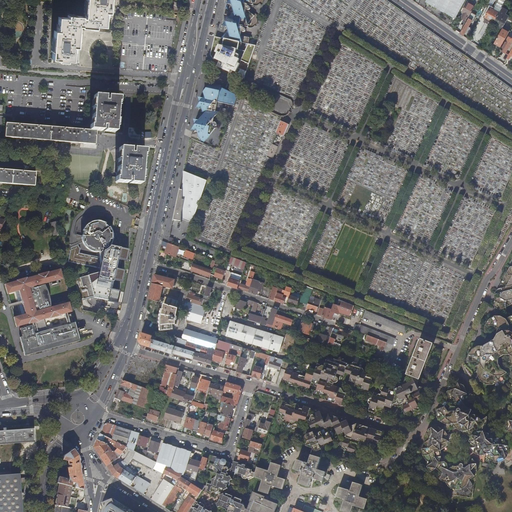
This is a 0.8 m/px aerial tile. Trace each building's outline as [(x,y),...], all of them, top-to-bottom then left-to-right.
[(53,50),(52,50),(51,57),(57,57),(57,59),(66,60),(66,58),(72,59),(73,52),(73,49),(72,49),(73,45),(74,45),(76,45),(77,42),(75,42),(75,39),(76,39),(76,35),(77,35),(78,30),(77,30),(78,27),(78,24),(81,24),(81,25),(88,26),(91,26),(91,27),(95,27),(95,24),(104,25),(105,18),(104,18),(104,15),(105,15),(105,11),(107,11),(109,11),(110,4),(108,4),(108,1),(109,1),(109,0),(86,0),(87,2),(86,2),(85,11),(86,11),(86,13),(84,13),(84,16),(81,16),(81,15),(75,15),(74,16),(72,16),(72,15),(67,15),(67,16),(58,15),(58,23),(59,23),(59,25),(58,29),(56,29),(54,29),(53,36),(55,36),(54,39),(53,47),(54,47),(53,50)] [(240,34),(241,34),(243,33),(245,32),(246,32),(246,31),(246,30),(245,29),(244,28),(245,27),(246,27),(249,28),(248,25),(255,16),(249,12),(250,11),(250,10),(250,9),(250,8),(249,7),(247,7),(248,5),(250,5),(254,6),(253,3),(254,0),(231,0),(226,26),(228,27),(227,28),(227,29),(228,30),(229,30),(230,30),(231,30),(231,29),(232,28),(233,28),(236,27),(240,28),(240,31),(240,34)] [(378,0),(378,23),(383,23),(383,19),(388,19),(388,20),(394,20),(394,16),(393,16),(393,9),(393,4),(388,4),(387,0),(378,0)] [(455,19),(465,0),(426,0),(425,2),(455,19)] [(502,8),(506,0),(501,0),(500,2),(495,10),(500,13),(502,8)] [(468,16),(470,16),(475,7),(468,3),(462,12),(464,13),(461,18),(465,20),(468,16)] [(494,22),(500,13),(495,10),(490,7),(485,17),(494,22)] [(503,29),(509,17),(505,15),(507,11),(502,8),(500,13),(494,22),(493,24),(502,29),(503,29)] [(469,18),(460,33),(464,36),(467,30),(468,31),(470,28),(469,27),(473,21),(469,18)] [(476,34),(482,37),(488,24),(483,22),(480,29),(476,27),(474,30),(477,31),(476,34)] [(232,34),(241,36),(241,34),(240,34),(240,31),(240,28),(236,27),(233,28),(232,28),(231,29),(231,30),(230,30),(229,30),(228,30),(227,29),(227,28),(228,27),(226,26),(225,33),(231,34),(231,33),(233,34),(232,34)] [(507,31),(503,29),(502,29),(496,40),(500,43),(507,31)] [(227,39),(249,44),(250,38),(241,36),(232,34),(233,34),(231,33),(231,34),(225,33),(228,34),(227,39)] [(511,41),(511,33),(510,33),(508,37),(501,50),(506,53),(511,41)] [(221,60),(218,66),(230,72),(232,68),(240,72),(238,76),(244,78),(247,71),(238,68),(241,61),(250,64),(256,45),(249,44),(227,39),(224,39),(215,37),(212,55),(214,59),(215,58),(221,60)] [(0,87),(9,88),(8,94),(8,98),(7,105),(6,105),(5,112),(7,112),(7,113),(6,118),(13,118),(25,119),(25,121),(28,121),(29,120),(74,123),(74,125),(77,125),(77,124),(84,124),(84,118),(86,118),(86,112),(85,112),(87,83),(66,81),(66,79),(67,75),(15,71),(1,69),(0,77),(0,87)] [(203,94),(195,133),(206,138),(207,138),(208,137),(209,137),(216,128),(213,127),(213,125),(214,126),(215,126),(217,127),(217,125),(218,124),(218,123),(217,122),(216,122),(214,123),(218,102),(221,88),(215,85),(215,86),(215,87),(215,88),(212,90),(211,89),(207,92),(203,94)] [(227,90),(221,88),(218,102),(224,103),(227,90)] [(224,103),(235,106),(238,96),(227,90),(224,103)] [(5,136),(38,139),(95,143),(96,129),(102,130),(102,127),(104,127),(104,130),(115,131),(115,126),(116,119),(116,116),(116,112),(117,106),(117,101),(119,101),(119,96),(107,95),(107,98),(105,98),(105,95),(94,94),(94,99),(93,106),(93,110),(92,114),(92,119),(92,124),(90,124),(90,129),(6,122),(5,136)] [(281,122),(277,132),(284,135),(288,125),(281,122)] [(192,136),(191,138),(204,143),(209,137),(208,137),(207,138),(206,138),(195,133),(192,136)] [(272,144),(268,156),(273,158),(279,147),(272,144)] [(117,176),(117,181),(128,182),(128,176),(129,176),(128,180),(129,180),(130,176),(130,182),(141,183),(141,178),(142,171),(142,168),(142,163),(143,157),(143,153),(145,153),(145,148),(133,147),(132,150),(131,150),(131,147),(120,146),(119,151),(119,159),(118,162),(118,167),(118,172),(117,176)] [(377,156),(378,174),(396,173),(396,165),(383,165),(383,155),(377,156)] [(0,168),(0,182),(35,185),(36,171),(0,168)] [(182,190),(180,190),(175,214),(173,220),(182,221),(182,219),(192,223),(207,181),(184,171),(183,185),(182,190)] [(97,251),(99,251),(100,256),(80,249),(81,246),(80,245),(78,243),(77,240),(76,237),(76,235),(76,233),(74,233),(68,260),(100,267),(99,271),(75,278),(81,300),(93,297),(115,301),(117,290),(111,288),(113,279),(119,280),(122,269),(115,268),(118,258),(124,259),(126,248),(110,244),(112,242),(112,240),(113,237),(113,235),(113,232),(112,230),(111,227),(110,225),(112,223),(107,219),(106,222),(103,221),(101,220),(99,220),(96,220),(93,220),(91,221),(89,222),(87,223),(85,225),(83,227),(82,230),(82,232),(81,235),(81,237),(82,240),(83,242),(84,244),(86,246),(88,248),(90,249),(92,250),(95,251),(97,251)] [(61,232),(57,220),(51,222),(54,230),(53,230),(54,234),(61,232)] [(179,247),(162,241),(161,245),(167,248),(165,253),(176,257),(179,247)] [(193,259),(195,253),(186,250),(184,256),(188,257),(190,258),(193,259)] [(245,268),(247,263),(231,256),(229,262),(245,268)] [(211,277),(211,275),(213,270),(210,269),(194,264),(193,268),(194,269),(193,271),(211,277)] [(223,280),(226,271),(217,268),(218,265),(215,264),(213,270),(211,275),(215,276),(214,277),(223,280)] [(511,264),(495,295),(495,298),(495,307),(501,310),(501,316),(494,316),(489,319),(486,325),(486,331),(492,331),(498,334),(495,340),(484,346),(478,346),(472,349),(469,355),(469,361),(473,366),(478,369),(478,376),(481,381),(487,384),(493,384),(498,381),(501,375),(507,372),(501,369),(498,364),(498,358),(503,354),(510,354),(510,361),(507,366),(511,368),(511,316),(506,313),(506,307),(511,304),(511,302),(511,264)] [(63,278),(60,268),(49,271),(48,271),(38,274),(27,277),(17,279),(17,280),(5,283),(8,293),(19,289),(26,313),(14,316),(17,326),(23,324),(24,326),(23,327),(22,328),(22,327),(20,327),(22,335),(19,336),(24,355),(79,339),(77,330),(78,332),(86,330),(85,325),(76,328),(74,321),(73,322),(70,313),(67,314),(66,312),(72,311),(69,301),(50,306),(50,305),(50,300),(50,298),(49,294),(48,291),(47,288),(45,284),(44,283),(55,280),(49,282),(50,286),(58,284),(57,279),(63,278)] [(253,280),(255,272),(251,271),(249,279),(247,278),(247,280),(248,280),(246,285),(241,284),(239,289),(249,292),(251,287),(253,280)] [(228,285),(238,289),(242,276),(232,272),(228,285)] [(149,299),(159,302),(161,293),(164,294),(165,289),(163,288),(163,286),(166,286),(166,287),(173,288),(175,281),(168,278),(168,279),(165,279),(166,278),(162,277),(155,274),(149,299)] [(249,292),(257,295),(259,290),(261,291),(264,283),(253,280),(251,287),(249,292)] [(201,306),(206,307),(212,288),(208,286),(203,300),(201,306)] [(275,301),(278,292),(279,288),(277,288),(274,287),(270,299),(275,301)] [(290,296),(292,289),(287,287),(285,291),(283,290),(282,294),(278,292),(275,301),(284,304),(286,299),(283,298),(284,295),(289,297),(290,296)] [(309,300),(313,289),(306,287),(301,302),(304,303),(301,310),(306,311),(308,304),(309,300)] [(186,301),(188,294),(181,292),(178,301),(185,304),(186,301)] [(186,301),(201,306),(203,300),(194,298),(196,294),(189,292),(188,294),(186,301)] [(289,297),(288,301),(298,304),(301,295),(293,293),(292,296),(290,296),(289,297)] [(238,300),(236,308),(244,310),(247,303),(238,300)] [(350,316),(353,306),(339,300),(337,306),(336,306),(335,306),(334,306),(334,307),(333,310),(325,308),(325,309),(323,317),(332,320),(334,313),(339,315),(340,312),(350,316)] [(203,316),(206,307),(201,306),(186,301),(185,304),(184,310),(190,312),(203,316)] [(179,309),(184,311),(189,312),(190,312),(184,310),(176,308),(164,304),(163,309),(162,309),(160,318),(160,324),(161,331),(174,330),(173,327),(173,325),(177,325),(177,321),(178,321),(179,317),(178,317),(179,309)] [(319,307),(314,306),(313,305),(308,304),(306,311),(309,312),(310,310),(314,311),(317,312),(319,307)] [(273,308),(267,326),(272,328),(277,314),(278,310),(273,308)] [(250,316),(248,320),(249,320),(260,324),(262,318),(263,317),(264,312),(265,310),(263,309),(261,317),(254,315),(254,317),(250,316)] [(406,334),(408,328),(372,313),(366,311),(364,317),(406,334)] [(201,323),(203,316),(190,312),(189,312),(187,319),(201,323)] [(277,314),(272,328),(281,330),(284,322),(292,325),(293,320),(277,314)] [(260,324),(249,320),(247,326),(259,330),(260,324)] [(247,326),(231,321),(227,336),(277,351),(280,340),(281,337),(259,330),(247,326)] [(301,325),(300,329),(302,329),(301,332),(309,335),(313,324),(304,321),(303,326),(301,325)] [(396,339),(360,325),(358,331),(368,335),(387,342),(384,351),(382,357),(380,360),(387,362),(396,339)] [(328,345),(334,328),(330,327),(328,334),(329,335),(327,335),(326,336),(318,334),(316,341),(328,345)] [(339,330),(334,328),(328,345),(332,346),(340,349),(344,336),(338,333),(339,330)] [(215,350),(218,340),(218,339),(186,329),(182,339),(187,341),(203,346),(215,350)] [(141,344),(151,347),(153,340),(152,340),(153,336),(141,333),(140,338),(139,340),(141,344)] [(387,342),(368,335),(366,340),(381,346),(380,350),(384,351),(387,342)] [(173,354),(175,346),(158,341),(159,340),(161,341),(162,339),(154,337),(153,340),(151,347),(173,354)] [(358,348),(370,352),(371,348),(362,345),(365,338),(362,337),(360,341),(358,347),(358,348)] [(185,349),(187,341),(182,339),(178,338),(177,339),(176,343),(184,346),(183,349),(175,346),(173,354),(193,359),(195,352),(185,349)] [(414,377),(420,380),(433,344),(420,339),(419,340),(421,341),(419,345),(418,345),(415,351),(417,352),(413,363),(411,362),(409,369),(410,370),(408,375),(414,377)] [(231,344),(218,340),(215,350),(221,351),(221,349),(229,352),(230,347),(231,344)] [(215,351),(215,350),(203,346),(187,341),(185,349),(195,352),(193,359),(211,364),(213,360),(215,351)] [(243,348),(231,344),(230,347),(238,350),(237,353),(241,354),(243,348)] [(221,351),(215,350),(215,351),(213,360),(222,362),(224,352),(221,351)] [(256,352),(255,355),(267,359),(264,367),(258,366),(257,367),(256,367),(253,377),(264,380),(268,365),(271,356),(256,351),(256,352)] [(236,356),(228,354),(225,363),(231,365),(232,362),(234,363),(236,356)] [(247,357),(241,355),(239,362),(240,363),(237,371),(242,373),(244,364),(245,364),(247,357)] [(275,357),(271,356),(268,365),(281,369),(283,362),(280,361),(279,364),(273,362),(275,357)] [(313,395),(314,396),(315,397),(317,396),(318,395),(322,396),(321,399),(341,405),(343,399),(345,400),(345,399),(346,399),(348,397),(348,396),(347,395),(347,394),(345,393),(346,390),(333,386),(334,383),(335,383),(336,383),(337,382),(338,381),(338,380),(338,378),(336,377),(337,374),(343,376),(344,373),(351,376),(349,381),(356,384),(355,386),(369,391),(370,388),(371,388),(372,387),(373,387),(373,386),(374,385),(374,384),(373,383),(373,382),(372,382),(374,376),(367,373),(368,370),(361,368),(362,365),(354,363),(350,365),(346,363),(344,359),(335,356),(335,359),(328,357),(326,363),(323,362),(323,361),(323,360),(322,359),(321,358),(319,358),(318,358),(317,359),(316,360),(316,362),(316,363),(317,364),(318,364),(316,370),(312,368),(312,367),(312,366),(311,365),(309,364),(308,364),(306,365),(306,366),(306,368),(306,369),(308,371),(307,374),(298,371),(296,367),(293,366),(289,368),(287,367),(283,379),(285,380),(287,384),(304,390),(308,388),(310,388),(311,385),(317,387),(317,390),(316,390),(314,390),(313,391),(312,391),(312,393),(312,394),(313,395)] [(167,365),(163,377),(163,378),(167,379),(169,370),(177,372),(178,368),(167,365)] [(178,375),(172,397),(184,401),(186,394),(186,393),(178,390),(183,372),(180,371),(181,369),(180,368),(178,375)] [(159,393),(167,396),(172,397),(178,375),(175,374),(170,391),(168,390),(168,392),(160,390),(159,393)] [(200,374),(199,374),(198,378),(194,377),(193,379),(192,379),(191,382),(192,383),(191,387),(196,389),(200,374)] [(421,406),(426,404),(422,395),(423,395),(423,394),(423,393),(423,391),(423,390),(421,389),(422,387),(417,385),(420,380),(414,377),(408,375),(405,384),(400,382),(398,390),(391,388),(390,391),(387,390),(387,388),(386,387),(386,386),(385,386),(384,386),(383,386),(381,387),(381,388),(380,389),(381,390),(381,391),(383,392),(382,394),(375,392),(373,399),(372,399),(371,399),(370,399),(369,400),(369,402),(369,404),(370,405),(371,405),(369,411),(376,413),(375,416),(376,417),(381,414),(382,415),(386,406),(392,408),(393,405),(400,407),(404,406),(406,411),(405,412),(405,413),(405,414),(406,415),(407,415),(408,415),(408,414),(409,413),(408,412),(413,410),(416,416),(422,413),(420,409),(421,408),(421,406)] [(211,384),(211,382),(202,379),(199,388),(207,390),(205,396),(207,396),(208,393),(208,392),(209,391),(211,384)] [(123,380),(121,385),(131,389),(133,385),(134,386),(135,384),(123,380)] [(241,386),(227,382),(226,387),(224,391),(226,391),(235,394),(234,400),(224,397),(223,396),(222,400),(221,402),(225,403),(234,406),(238,407),(243,389),(241,386)] [(423,455),(425,459),(426,460),(427,466),(431,471),(434,473),(436,474),(440,479),(446,482),(449,487),(455,490),(457,492),(459,494),(460,495),(462,496),(463,496),(465,496),(466,496),(469,495),(470,494),(471,493),(473,492),(473,490),(473,488),(473,486),(473,484),(470,480),(475,476),(477,471),(477,464),(473,459),(470,464),(465,468),(464,466),(464,465),(463,464),(462,463),(461,463),(460,463),(459,463),(459,464),(458,464),(457,465),(458,467),(455,466),(453,466),(450,465),(448,464),(446,463),(445,462),(441,456),(441,451),(441,450),(446,447),(448,441),(448,435),(451,429),(456,428),(462,431),(469,441),(470,447),(474,453),(479,455),(485,455),(489,460),(495,462),(501,462),(506,458),(509,452),(508,446),(505,441),(499,438),(493,439),(489,434),(492,428),(492,422),(488,417),(482,414),(476,414),(472,409),(466,407),(463,402),(465,399),(468,394),(464,385),(459,383),(450,386),(447,391),(450,400),(444,400),(439,404),(437,410),(437,416),(432,427),(427,431),(424,436),(425,443),(424,445),(422,448),(423,455)] [(216,385),(211,384),(209,391),(208,392),(208,393),(219,396),(219,394),(223,396),(224,391),(226,387),(216,384),(216,385)] [(140,406),(146,408),(150,409),(156,391),(146,388),(140,406)] [(119,390),(116,398),(121,400),(125,401),(129,402),(130,403),(132,404),(134,400),(129,394),(119,390)] [(186,394),(184,401),(191,404),(192,402),(192,401),(193,401),(194,396),(186,394)] [(121,400),(116,398),(110,411),(118,413),(118,412),(117,412),(121,402),(121,400)] [(231,418),(234,406),(225,403),(221,415),(231,418)] [(313,450),(322,454),(325,444),(333,440),(331,435),(337,432),(338,435),(344,432),(346,435),(345,437),(344,437),(342,437),(341,438),(341,440),(341,441),(343,443),(341,449),(355,453),(356,450),(357,450),(358,450),(360,449),(360,448),(364,449),(365,446),(371,448),(372,446),(379,448),(381,442),(383,442),(384,441),(385,440),(385,439),(385,437),(384,436),(383,436),(384,432),(357,423),(352,426),(350,422),(349,422),(348,420),(330,415),(323,417),(321,412),(304,406),(303,409),(300,408),(300,406),(299,405),(298,404),(297,404),(296,404),(295,404),(294,405),(293,406),(283,403),(279,415),(281,416),(283,419),(285,420),(284,423),(297,428),(298,424),(300,425),(304,423),(306,424),(307,421),(310,422),(313,429),(306,432),(309,437),(306,445),(314,448),(313,450)] [(168,408),(165,418),(168,419),(178,422),(181,423),(184,413),(168,408)] [(148,417),(148,418),(158,421),(161,412),(150,409),(148,417)] [(225,421),(230,423),(231,418),(221,415),(218,414),(217,417),(219,418),(219,420),(222,421),(222,424),(223,424),(225,421)] [(248,414),(244,427),(247,428),(254,430),(256,431),(257,429),(257,428),(250,426),(251,420),(254,421),(255,416),(248,414)] [(188,415),(184,427),(198,431),(201,422),(193,419),(193,417),(188,415)] [(267,435),(268,433),(273,417),(269,415),(265,424),(262,423),(263,421),(261,421),(259,420),(257,427),(260,428),(259,432),(263,433),(267,435)] [(511,420),(503,419),(505,425),(501,430),(511,432),(511,420)] [(228,430),(230,423),(225,421),(223,424),(222,424),(221,423),(219,427),(228,430)] [(198,431),(198,433),(204,435),(208,424),(201,422),(198,431)] [(135,451),(140,433),(108,423),(105,425),(101,434),(118,442),(127,447),(132,449),(135,451)] [(205,435),(211,437),(214,427),(214,426),(208,424),(205,435)] [(254,430),(247,428),(244,437),(251,439),(254,430)] [(0,511),(22,511),(20,474),(13,474),(11,443),(34,441),(34,430),(0,431),(0,511)] [(214,431),(212,439),(222,442),(224,434),(214,431)] [(118,442),(101,434),(97,444),(95,448),(102,457),(115,447),(118,442)] [(141,436),(138,444),(146,447),(149,439),(141,436)] [(160,444),(151,441),(148,450),(157,453),(160,444)] [(252,441),(249,452),(251,452),(253,453),(259,455),(262,449),(263,444),(252,441)] [(136,452),(135,451),(132,449),(124,461),(118,464),(114,466),(112,463),(120,457),(127,447),(118,442),(115,447),(102,457),(114,475),(119,479),(125,470),(131,460),(136,452)] [(176,478),(179,480),(182,475),(184,475),(186,472),(187,470),(191,457),(192,453),(192,452),(163,443),(159,456),(157,462),(163,465),(159,471),(163,473),(164,472),(175,478),(176,478)] [(70,478),(69,480),(58,477),(57,483),(79,488),(84,490),(78,456),(74,449),(64,456),(63,460),(69,461),(68,464),(69,466),(67,466),(70,478)] [(242,449),(239,458),(248,461),(251,452),(249,452),(242,449)] [(154,469),(157,462),(153,460),(146,456),(143,455),(136,452),(131,460),(153,471),(154,469)] [(318,469),(321,458),(312,454),(309,463),(297,459),(294,469),(303,472),(299,484),(309,487),(312,478),(323,482),(326,472),(318,469)] [(211,461),(208,471),(216,474),(215,477),(213,478),(213,479),(212,478),(210,479),(211,482),(210,484),(207,484),(206,486),(208,487),(207,490),(208,492),(211,493),(213,492),(215,493),(217,495),(220,493),(219,491),(220,488),(223,489),(224,491),(228,489),(227,486),(228,485),(230,486),(231,482),(230,482),(231,480),(232,480),(230,476),(228,477),(226,476),(230,463),(227,462),(226,460),(224,461),(223,459),(222,460),(220,459),(221,458),(213,456),(211,461)] [(235,459),(234,462),(231,471),(232,473),(234,472),(235,472),(235,474),(238,475),(248,478),(249,480),(254,477),(255,473),(251,472),(252,471),(246,469),(247,467),(245,467),(247,463),(238,460),(235,459)] [(191,470),(198,473),(200,468),(202,462),(193,460),(190,471),(191,471),(191,470)] [(154,469),(159,471),(163,465),(157,462),(154,469)] [(259,491),(269,494),(271,486),(283,489),(286,479),(277,477),(281,465),(271,462),(269,471),(257,467),(255,473),(254,477),(262,479),(259,491)] [(125,470),(119,479),(131,486),(134,482),(134,481),(136,477),(135,477),(125,470)] [(134,488),(144,494),(150,484),(136,475),(135,477),(136,477),(134,481),(134,482),(137,485),(135,486),(134,488)] [(184,488),(188,490),(192,483),(194,481),(184,476),(184,475),(182,475),(179,480),(177,484),(163,506),(170,510),(184,488)] [(152,499),(163,506),(177,484),(171,480),(169,483),(164,480),(152,499)] [(192,483),(203,490),(205,486),(198,483),(196,482),(194,481),(192,483)] [(339,487),(336,497),(344,499),(341,511),(345,511),(351,511),(353,505),(365,509),(368,499),(359,497),(363,485),(353,482),(351,490),(339,487)] [(75,509),(79,488),(57,483),(57,486),(59,487),(56,505),(75,509)] [(188,511),(196,501),(203,490),(192,483),(188,490),(183,497),(187,500),(179,511),(188,511)] [(259,511),(260,510),(262,511),(261,511),(274,511),(278,505),(264,499),(265,497),(254,492),(250,501),(252,502),(251,507),(249,506),(248,509),(246,509),(245,511),(243,510),(241,511),(259,511)] [(219,503),(217,504),(219,508),(221,507),(226,509),(227,511),(229,510),(233,511),(241,511),(243,510),(245,511),(246,509),(244,503),(242,504),(243,500),(242,498),(240,499),(236,498),(233,497),(234,496),(227,494),(226,496),(225,496),(224,494),(220,496),(221,498),(219,503)] [(134,511),(113,498),(102,503),(100,511),(134,511)] [(196,501),(188,511),(211,511),(210,511),(211,509),(211,508),(209,507),(208,507),(207,507),(206,509),(205,508),(205,507),(205,505),(202,502),(200,503),(196,501)]
